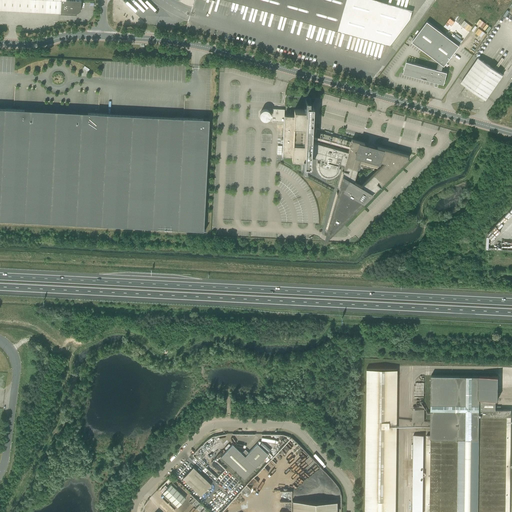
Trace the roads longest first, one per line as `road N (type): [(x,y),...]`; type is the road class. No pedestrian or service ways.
road 1 (motorway): [(511,301),(0,274)]
road 2 (motorway): [(0,285),(511,312)]
road 3 (tertiary): [(511,133),(196,45),(102,36)]
road 4 (unclassified): [(132,511),(132,502),(219,423),(296,429),(346,483),(350,511)]
road 5 (unknown): [(10,352),(27,339),(60,351),(76,323),(99,313),(140,316),(169,343),(180,335)]
road 6 (unclassified): [(0,475),(16,380),(16,359),(0,341)]
